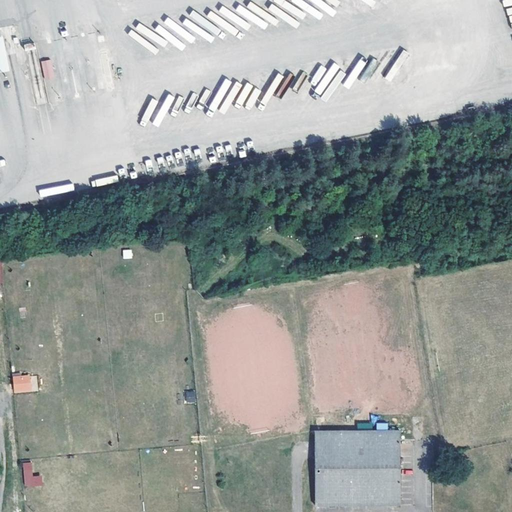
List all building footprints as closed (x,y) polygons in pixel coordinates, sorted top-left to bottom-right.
[(40,62),(45,77),(54,74),(49,59),(40,62)] [(131,258),(131,249),(123,249),(123,258),(131,258)] [(36,375),(13,376),(14,393),(38,391),(36,375)] [(186,402),(196,402),(195,390),(185,391),(186,402)] [(401,430),(315,431),(315,450),(316,508),(328,508),(401,507),(401,430)] [(31,462),(22,462),(24,487),(42,485),(42,475),(32,476),(31,462)]
